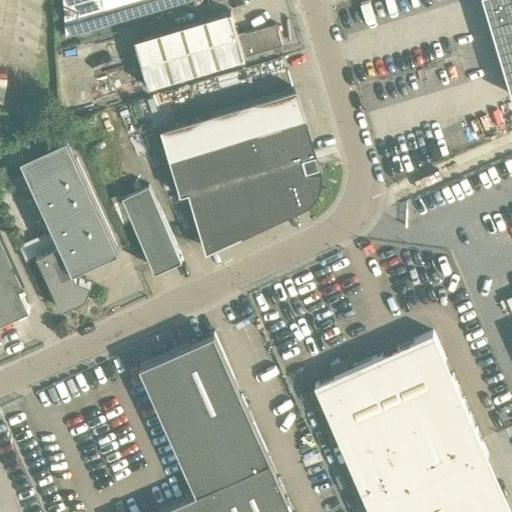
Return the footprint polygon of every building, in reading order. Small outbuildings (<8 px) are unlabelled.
[(63,0),(66,34),(90,27),(180,0),(63,0)] [(511,0),(483,0),(511,94),(511,0)] [(135,39),(148,84),(243,56),(244,57),(245,56),(244,54),(282,43),(276,22),(238,33),(231,10),(230,10),(230,11),(135,39)] [(314,152),(303,117),(170,157),(180,193),(188,190),(233,176),(284,161),(286,169),(305,163),(303,156),(314,152)] [(76,158),(66,136),(21,157),(31,179),(60,243),(73,270),(118,249),(76,158)] [(318,166),(318,164),(306,168),(305,163),(286,169),(284,161),(233,176),(255,224),(304,201),(307,199),(310,197),(312,194),(314,192),(315,190),(316,188),(317,186),(318,184),(318,182),(319,180),(319,178),(319,176),(319,174),(319,171),(319,169),(318,166)] [(0,186),(11,182),(4,164),(0,166),(0,186)] [(205,247),(255,224),(233,176),(188,190),(205,247)] [(182,255),(149,184),(122,197),(155,268),(182,255)] [(24,285),(0,233),(0,321),(29,308),(19,287),(24,285)] [(73,270),(60,243),(36,254),(61,309),(85,298),(91,283),(76,278),(74,274),(73,270)] [(370,508),(379,504),(382,511),(503,511),(479,459),(488,455),(433,331),(315,384),(370,508)] [(293,511),(214,332),(176,348),(139,364),(196,493),(153,511),(293,511)]
